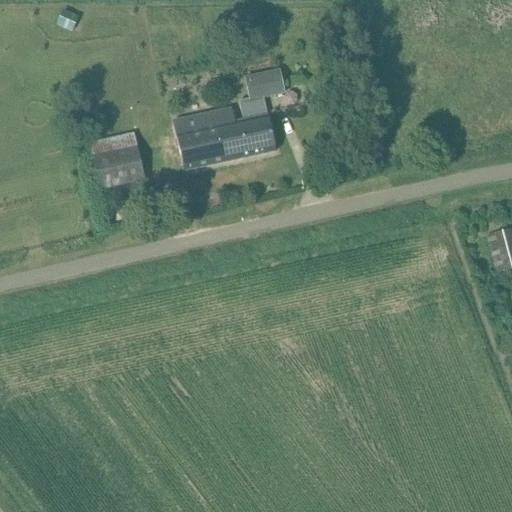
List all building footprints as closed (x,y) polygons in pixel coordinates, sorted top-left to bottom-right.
[(54,26),(72,30),(74,16),(57,12),(54,26)] [(247,122),(255,157),(275,153),(263,98),(284,94),(279,72),(246,80),(250,100),(239,103),(244,123),(247,122)] [(184,172),(255,157),(247,122),(244,123),(235,125),(231,110),(173,123),(184,172)] [(144,181),(140,162),(134,134),(91,144),(101,191),(144,181)] [(511,269),(511,238),(510,230),(487,236),(497,273),(511,269)]
